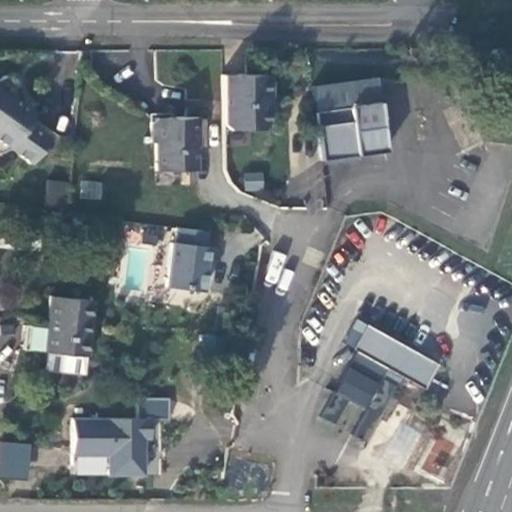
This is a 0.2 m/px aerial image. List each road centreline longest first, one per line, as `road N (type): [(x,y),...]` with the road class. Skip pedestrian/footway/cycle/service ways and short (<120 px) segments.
road 1 (residential): [(274,511),(287,451),(276,398),(279,353),(318,212),(341,179),(473,184)]
road 2 (residential): [(0,20),(412,18)]
